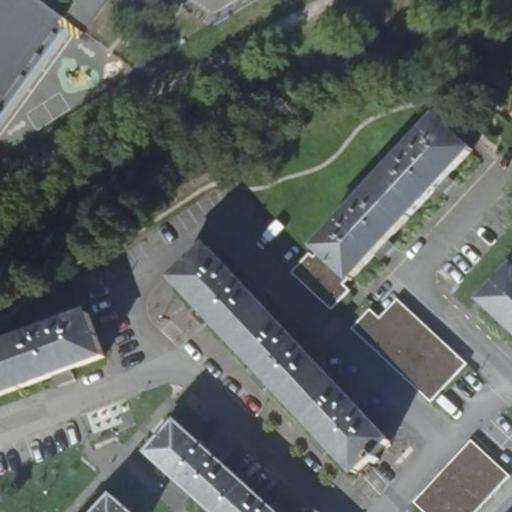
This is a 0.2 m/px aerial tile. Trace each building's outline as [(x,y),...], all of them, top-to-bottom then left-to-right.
[(40,0),(0,0),(0,111),(67,19),(40,0)] [(437,116),(318,245),(351,277),(470,148),(437,116)] [(386,440),(205,246),(172,276),(353,471),(368,458),(372,463),(377,458),(373,453),(386,440)] [(511,271),(484,300),(511,326),(511,271)] [(354,327),(434,400),(470,361),(400,298),(383,316),(373,307),(354,327)] [(89,311),(20,339),(0,346),(0,393),(104,354),(89,311)] [(219,462),(205,450),(179,426),(153,455),(215,511),(272,511),(271,510),(219,462)] [(205,450),(219,462),(233,447),(219,435),(205,450)] [(428,511),(476,511),(511,474),(474,439),(416,500),(428,511)] [(271,510),(272,511),(294,511),(298,508),(285,495),(271,510)] [(128,511),(115,500),(103,511),(128,511)]
